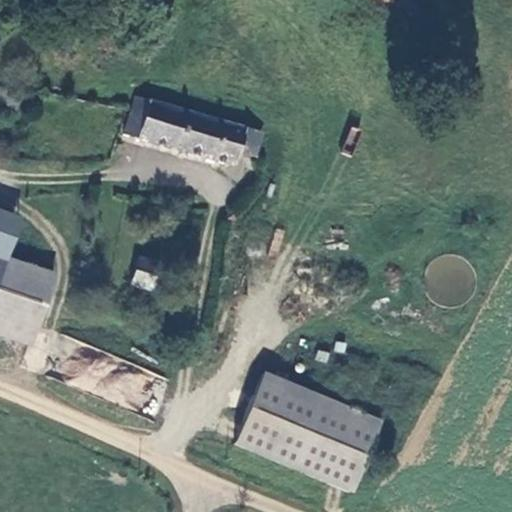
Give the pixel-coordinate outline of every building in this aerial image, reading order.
[(133,95),(122,133),(232,164),(235,151),(242,125),(133,95)] [(242,125),(235,151),(253,156),(260,130),(242,125)] [(0,262),(0,258),(13,223),(0,218),(0,316),(28,327),(46,279),(0,262)] [(126,282),(146,289),(155,262),(134,255),(126,282)] [(273,371),(270,378),(279,383),(282,375),(273,371)] [(257,373),(227,443),(343,492),(373,422),(279,383),(270,378),(257,373)]
